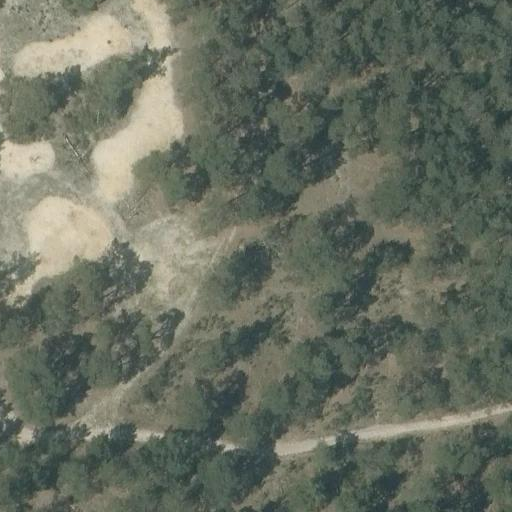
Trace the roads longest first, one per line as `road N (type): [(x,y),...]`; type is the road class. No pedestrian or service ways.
road 1 (track): [(37,511),(80,442),(203,288),(255,172),(258,66),(288,0)]
road 2 (track): [(80,442),(251,450),(511,410)]
